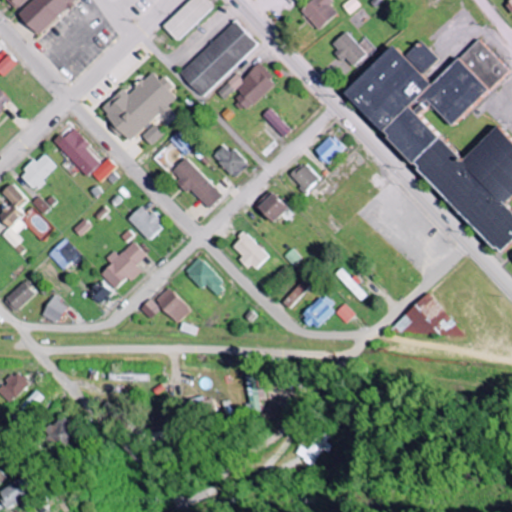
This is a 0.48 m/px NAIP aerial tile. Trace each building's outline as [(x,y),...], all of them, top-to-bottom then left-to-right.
[(6,0),(16,10),(26,0),(6,0)] [(75,0),(39,35),(19,14),(34,0),(75,0)] [(215,6),(209,0),(191,0),(164,27),(178,42),(215,6)] [(319,30),(338,13),(331,5),(334,2),(332,0),(313,0),(302,11),(319,30)] [(351,15),(362,6),(357,0),(350,0),(343,6),(351,15)] [(203,97),(259,45),(236,21),(181,74),(203,97)] [(332,46),(353,68),(368,54),(346,32),(332,46)] [(500,255),(511,243),(511,211),(505,204),(511,197),(511,140),(498,126),(463,160),(420,115),(431,104),(453,126),(511,70),(481,38),(433,85),(423,75),(439,59),(422,41),(405,57),(395,45),(345,93),(500,255)] [(0,63),(0,72),(4,77),(18,64),(9,55),(0,63)] [(275,85),(269,79),(273,76),(261,63),(243,80),(238,74),(218,93),(225,100),(236,89),(243,96),(237,102),(246,112),(275,85)] [(130,142),(177,99),(170,91),(174,87),(164,76),(160,80),(153,72),(128,94),(124,89),(101,110),(130,142)] [(0,113),(11,103),(0,90),(0,113)] [(262,116),(284,138),(291,131),(270,108),(262,116)] [(164,135),(154,124),(142,136),(151,146),(164,135)] [(64,138),(61,134),(53,141),(86,176),(100,164),(86,149),(90,145),(74,128),(64,138)] [(315,151),(328,165),(345,148),(333,134),(315,151)] [(229,153),(223,146),(212,155),(232,178),(247,164),(233,149),(229,153)] [(56,168),(43,153),(20,175),(33,189),(56,168)] [(99,182),(116,167),(108,158),(91,174),(99,182)] [(208,209),(222,196),(185,158),(171,172),(178,179),(175,182),(185,193),(189,189),(208,209)] [(289,176),(305,193),(319,180),(303,163),(289,176)] [(26,201),(10,184),(1,193),(10,203),(0,213),(0,220),(7,229),(1,235),(13,248),(22,240),(16,234),(25,226),(19,220),(24,215),(18,209),(26,201)] [(287,208),(269,190),(255,205),(273,222),(287,208)] [(42,215),(55,203),(50,197),(44,203),(38,196),(31,203),(42,215)] [(147,241),(163,226),(150,213),(148,215),(140,207),(127,219),(147,241)] [(72,229),(79,237),(90,226),(83,219),(72,229)] [(253,272),(268,256),(243,233),(230,246),(241,257),(239,259),(253,272)] [(62,271),(79,255),(64,239),(47,255),(62,271)] [(99,275),(113,289),(125,278),(128,282),(140,270),(135,265),(145,255),(132,242),(117,257),(112,251),(104,259),(110,265),(99,275)] [(282,256),(291,267),(300,259),(291,248),(282,256)] [(204,286),(216,297),(225,287),(195,259),(182,273),(200,289),(204,286)] [(272,276),(278,283),(289,273),(283,266),(272,276)] [(350,279),(341,268),(334,274),(359,302),(367,294),(352,278),(350,279)] [(308,285),(302,279),(281,303),(288,309),(308,285)] [(34,293),(23,281),(1,301),(12,313),(34,293)] [(98,305),(109,293),(97,282),(86,294),(98,305)] [(175,324),(188,310),(165,288),(152,302),(175,324)] [(463,331),(425,294),(392,328),(400,335),(409,325),(428,344),(440,332),(451,343),(463,331)] [(313,330),(335,307),(322,295),(300,318),(313,330)] [(65,304),(49,297),(40,317),(55,324),(65,304)] [(159,310),(149,299),(138,309),(148,319),(159,310)] [(344,324),(354,315),(344,304),(334,312),(344,324)] [(27,383),(14,371),(0,385),(0,396),(7,404),(27,383)] [(243,376),(244,405),(241,405),(242,416),(255,415),(254,376),(243,376)] [(208,411),(208,400),(198,400),(198,398),(185,399),(185,412),(208,411)] [(58,449),(76,434),(61,416),(43,431),(58,449)] [(323,434),(313,429),(303,451),(292,446),(287,457),(305,465),(314,445),(317,447),(323,434)] [(0,490),(0,502),(3,508),(30,492),(21,478),(0,490)]
